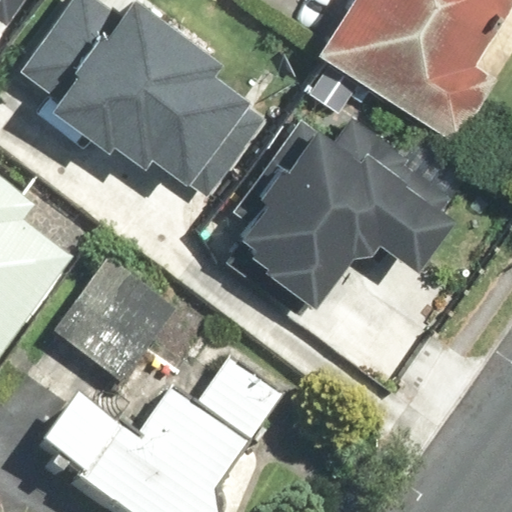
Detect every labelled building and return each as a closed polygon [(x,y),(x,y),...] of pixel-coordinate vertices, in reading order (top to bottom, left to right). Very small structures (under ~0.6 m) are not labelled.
[(0,0),(0,24),(7,30),(27,0),(0,0)] [(211,196),(271,116),(256,105),(264,95),(226,66),(235,53),(165,0),(74,0),(22,70),(153,169),(161,159),(211,196)] [(511,0),(357,0),(327,46),(467,140),(511,71),(511,0)] [(274,201),(247,232),(328,302),(347,281),(382,311),(469,211),(353,111),(339,127),(316,108),(283,146),(292,154),(261,190),(274,201)] [(42,210),(0,178),(0,369),(79,263),(30,227),(42,210)] [(184,314),(122,261),(59,335),(121,388),(184,314)] [(215,511),(208,506),(283,399),(233,364),(199,412),(173,394),(141,439),(83,398),(47,448),(92,480),(86,488),(120,511),(215,511)]
